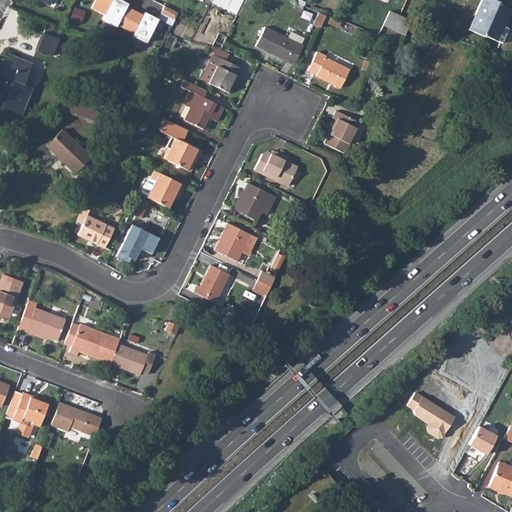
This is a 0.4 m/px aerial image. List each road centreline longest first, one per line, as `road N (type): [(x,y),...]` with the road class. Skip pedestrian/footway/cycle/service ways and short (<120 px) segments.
road 1 (trunk): [(511,193),(156,511)]
road 2 (residential): [(0,235),(70,259),(117,287),(151,289),(167,279),(261,93),(307,117)]
road 3 (trunk): [(201,511),(511,234)]
road 4 (residential): [(0,353),(116,399),(132,415)]
